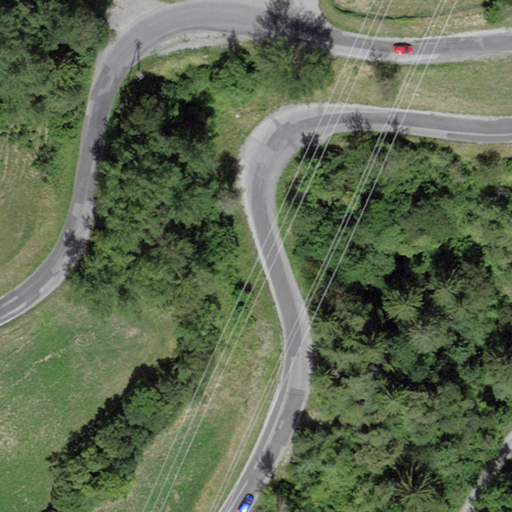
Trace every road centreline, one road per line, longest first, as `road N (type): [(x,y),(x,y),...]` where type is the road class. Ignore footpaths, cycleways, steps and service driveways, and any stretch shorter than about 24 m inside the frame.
road 1 (unclassified): [(0,319),(62,275),(75,249),(104,98),(133,53),(175,25),(270,22),(343,45),(417,55),(511,46)]
road 2 (unclassified): [(511,133),(342,117),(293,127),(269,149),(259,185),(293,321),(297,386),(288,425),(245,511)]
